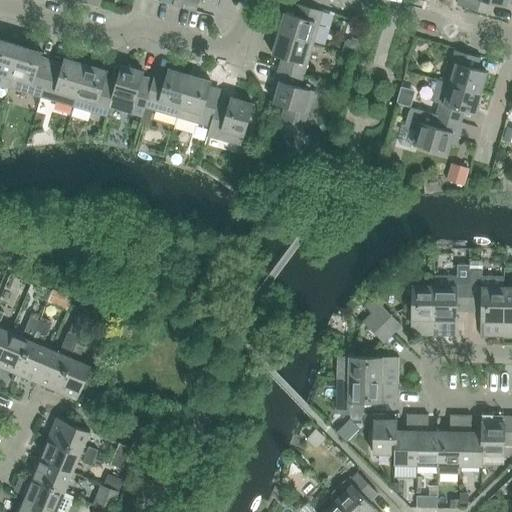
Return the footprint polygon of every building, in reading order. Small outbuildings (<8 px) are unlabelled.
[(217,0),(173,0),(172,5),(195,12),(199,1),(215,5),(217,0)] [(507,0),(458,0),(457,5),(489,15),(492,3),(505,7),(507,0)] [(284,13),(278,34),(312,44),(322,12),(298,4),(294,16),(284,13)] [(282,57),(278,69),(303,76),(312,44),(278,34),(272,54),(282,57)] [(6,94),(8,87),(20,46),(0,39),(0,95),(2,96),(6,94)] [(8,87),(40,97),(50,65),(39,62),(42,52),(34,50),(34,47),(32,43),(25,41),(21,43),(20,46),(8,87)] [(344,41),(340,52),(352,56),(355,44),(344,41)] [(445,83),(480,93),(486,72),(476,69),(479,58),(455,51),(445,83)] [(40,97),(73,107),(85,65),(63,59),(61,68),(50,65),(40,97)] [(106,116),(108,107),(115,84),(104,81),(107,71),(85,65),(73,107),(106,116)] [(142,117),(145,108),(151,84),(141,81),(143,72),(120,65),(115,84),(108,107),(142,117)] [(145,108),(177,117),(189,76),(167,69),(165,78),(154,75),(151,84),(145,108)] [(303,76),(278,69),(275,81),(279,82),(273,103),(284,106),(280,121),(303,128),(307,113),(313,92),(299,88),(303,76)] [(177,117),(209,127),(216,104),(219,94),(208,91),(211,82),(189,76),(177,117)] [(480,93),(445,83),(437,81),(431,102),(438,104),(435,115),(460,122),(463,111),(474,114),(480,93)] [(216,104),(209,127),(207,136),(241,146),(253,104),(230,98),(227,107),(216,104)] [(460,122),(435,115),(410,108),(404,127),(416,130),(412,144),(447,154),(450,143),(456,145),(462,123),(460,122)] [(468,311),(469,282),(456,282),(456,287),(434,286),(433,335),(456,336),(456,311),(468,311)] [(480,336),(502,337),(503,288),(481,287),(481,282),(469,282),(468,311),(480,312),(480,336)] [(433,335),(434,286),(411,286),(410,335),(433,335)] [(511,287),(503,288),(502,337),(511,336),(511,287)] [(372,313),(392,334),(401,325),(380,304),(372,313)] [(392,334),(372,313),(363,322),(383,343),(392,334)] [(25,333),(32,336),(39,321),(31,318),(25,333)] [(16,374),(36,382),(50,349),(41,346),(50,326),(39,321),(32,336),(30,341),(16,374)] [(0,357),(10,333),(0,328),(0,357)] [(0,357),(0,367),(16,374),(30,341),(10,333),(0,357)] [(36,382),(56,391),(70,358),(72,353),(76,344),(79,338),(68,333),(59,353),(50,349),(36,382)] [(76,344),(72,353),(80,356),(84,347),(76,344)] [(338,359),(337,379),(397,380),(398,357),(341,356),(338,359)] [(70,358),(56,391),(77,400),(91,367),(70,358)] [(339,414),(363,415),(363,414),(363,402),(397,403),(397,380),(337,379),(336,411),(339,414)] [(372,453),(394,454),(395,454),(395,431),(396,431),(397,420),(385,420),(385,415),(363,414),(363,415),(363,426),(373,427),(372,453)] [(393,464),(416,464),(417,415),(409,415),(408,431),(396,431),(395,431),(395,454),(394,454),(393,464)] [(416,464),(438,465),(438,432),(428,431),(428,415),(417,415),(416,464)] [(438,432),(438,465),(438,473),(459,473),(459,465),(460,416),(450,416),(449,432),(438,432)] [(471,416),(460,416),(459,465),(482,466),(482,455),(481,455),(482,432),(480,432),(471,432),(471,416)] [(481,422),(480,432),(482,432),(481,455),(482,455),(504,456),(504,446),(511,446),(511,417),(493,417),(492,422),(481,422)] [(56,418),(48,439),(81,452),(89,432),(56,418)] [(48,439),(39,458),(72,472),(81,452),(48,439)] [(85,455),(95,458),(98,451),(89,447),(85,455)] [(95,458),(85,455),(82,463),(91,466),(95,458)] [(39,458),(31,478),(64,492),(72,472),(39,458)] [(351,485),(335,500),(346,511),(378,511),(369,502),(378,494),(357,473),(348,481),(351,485)] [(118,479),(107,474),(103,485),(114,490),(118,479)] [(31,478),(23,498),(55,511),(64,492),(31,478)] [(69,494),(78,498),(81,490),(72,486),(69,494)] [(78,498),(69,494),(65,502),(75,506),(78,498)] [(416,508),(437,508),(437,496),(416,496),(416,508)] [(55,511),(23,498),(16,511),(55,511)] [(346,511),(335,500),(323,511),(346,511)]
